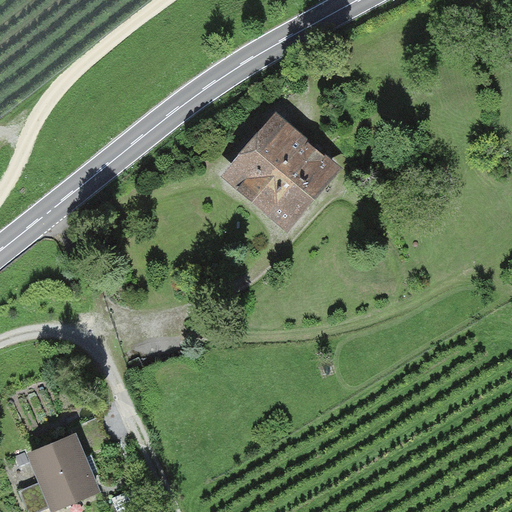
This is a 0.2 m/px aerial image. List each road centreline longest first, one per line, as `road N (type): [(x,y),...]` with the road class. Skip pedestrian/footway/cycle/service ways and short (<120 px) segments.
road 1 (primary): [(0,252),(211,86),(358,0)]
road 2 (track): [(0,346),(71,330),(101,336),(120,362),(179,511)]
road 3 (track): [(167,0),(72,77),(0,196)]
